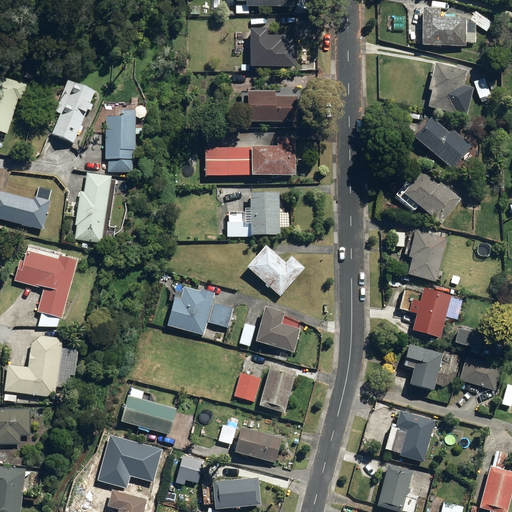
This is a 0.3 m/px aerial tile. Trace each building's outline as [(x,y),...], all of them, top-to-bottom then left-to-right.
[(418,45),(463,45),(463,16),(435,16),(435,8),(419,8),(418,45)] [(470,21),(474,24),(484,31),(490,23),(473,10),(466,19),(470,21)] [(246,66),(293,66),(293,43),(282,43),(283,35),(263,35),(263,29),(246,28),(246,66)] [(424,106),(453,114),(464,71),(431,62),(424,90),(428,91),(424,106)] [(471,79),(480,102),(490,98),(481,75),(471,79)] [(0,132),(4,134),(15,99),(18,100),(23,83),(0,76),(0,132)] [(49,134),(70,143),(77,126),(78,127),(85,110),(87,111),(90,105),(87,104),(92,92),(64,81),(52,111),(57,113),(49,134)] [(243,122),(301,122),(301,108),(295,108),(295,95),(271,95),(271,91),(243,91),(243,122)] [(106,159),(106,172),(129,172),(129,150),(132,150),(131,110),(117,110),(117,117),(103,117),(103,159),(106,159)] [(410,137),(449,169),(469,145),(449,128),(446,132),(427,116),(425,118),(422,116),(409,133),(412,135),(410,137)] [(274,147),(247,147),(248,175),(293,175),(292,137),(274,137),(274,147)] [(201,176),(248,175),(247,147),(201,147),(201,176)] [(180,165),(195,165),(195,153),(180,153),(180,165)] [(415,205),(438,223),(457,199),(437,182),(435,185),(432,182),(431,184),(423,177),(424,176),(417,171),(408,182),(405,179),(392,195),(411,210),(415,205)] [(72,239),(98,243),(108,176),(84,173),(81,192),(78,192),(73,224),(75,224),(72,239)] [(176,184),(188,184),(188,175),(176,174),(176,184)] [(0,219),(40,230),(48,200),(31,196),(30,200),(0,191),(0,219)] [(224,223),(224,237),(249,237),(249,236),(277,235),(276,192),(246,193),(246,212),(226,212),(226,223),(224,223)] [(404,274),(433,282),(444,239),(411,230),(404,257),(408,258),(404,274)] [(242,267),(277,297),(301,267),(289,257),(283,263),(261,245),(242,267)] [(41,287),(34,312),(58,318),(73,260),(55,255),(54,258),(22,250),(19,261),(16,260),(11,281),(35,287),(35,285),(41,287)] [(203,322),(209,303),(211,293),(197,290),(196,292),(180,288),(176,300),(170,298),(163,325),(200,335),(203,322)] [(408,330),(437,338),(449,296),(420,288),(408,330)] [(209,303),(203,322),(226,328),(231,308),(209,303)] [(251,341),(291,352),(298,329),(278,323),(281,312),(260,307),(251,341)] [(2,391),(51,398),(59,339),(38,336),(28,343),(25,366),(5,364),(2,391)] [(405,384),(431,390),(436,370),(438,370),(439,366),(437,366),(440,354),(405,345),(400,366),(409,368),(405,384)] [(457,379),(499,393),(506,370),(464,356),(457,379)] [(255,406),(281,413),(293,372),(267,365),(255,406)] [(232,396),(252,402),(259,379),(238,373),(232,396)] [(117,422),(166,435),(173,409),(124,396),(117,422)] [(0,444),(17,445),(17,435),(28,436),(28,409),(0,408),(0,444)] [(396,456),(420,462),(432,421),(395,411),(391,425),(388,424),(381,449),(397,453),(396,456)] [(230,452),(272,463),(278,438),(236,427),(230,452)] [(153,483),(162,449),(110,435),(97,480),(127,489),(130,476),(153,483)] [(205,461),(183,455),(177,482),(185,484),(186,479),(200,482),(205,461)] [(399,511),(400,511),(403,511),(413,511),(418,496),(407,493),(408,489),(405,488),(410,471),(384,464),(373,506),(396,511),(399,511)] [(0,511),(16,511),(22,469),(0,466),(0,511)] [(476,511),(478,508),(490,511),(503,511),(511,481),(511,473),(487,467),(476,507),(470,506),(468,511),(476,511)] [(208,482),(210,509),(257,505),(255,478),(208,482)] [(114,511),(148,511),(149,511),(142,509),(144,500),(108,490),(103,506),(116,510),(114,511)] [(438,511),(459,511),(461,507),(441,502),(438,511)]
